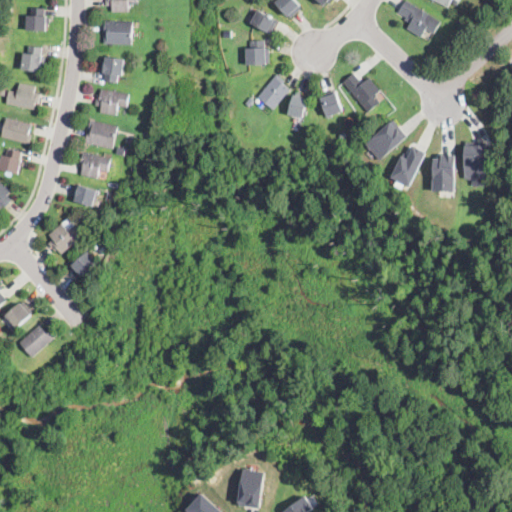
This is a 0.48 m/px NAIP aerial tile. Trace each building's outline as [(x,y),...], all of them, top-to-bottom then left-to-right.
[(130,5),(130,12),(113,12),(113,6),(107,6),(107,0),(138,0),(138,2),(130,2),(130,5)] [(293,17),(292,18),(278,4),(282,0),(298,0),(304,6),(293,17)] [(439,28),(436,32),(435,34),(428,29),(423,37),(408,29),(412,23),(406,20),(407,17),(400,12),(407,0),(442,22),(439,28)] [(47,17),(51,17),(51,22),(49,22),(49,33),(48,32),(28,32),(29,17),(32,17),(32,8),(46,9),(46,17),(47,17)] [(272,34),(253,24),(260,11),(279,21),(272,34)] [(134,36),(134,44),(105,43),(106,20),(134,21),(134,36)] [(266,48),(267,49),(270,49),(270,66),(248,66),(248,50),(252,50),(252,41),(266,41),(266,48)] [(44,54),(44,55),(43,57),(44,57),(42,72),(23,69),(25,53),(29,54),(30,46),(45,49),(44,54)] [(127,62),(127,65),(126,77),(120,76),(119,82),(105,81),(105,71),(102,71),(102,68),(103,63),(106,63),(107,59),(127,60),(127,62)] [(359,78),(363,83),(370,78),(381,91),(376,95),(379,99),(377,100),(380,104),(369,112),(345,83),(344,82),(355,73),(359,78)] [(279,104),(274,110),(259,96),(260,95),(278,75),(287,82),(285,84),(292,90),(279,104)] [(38,90),(37,94),(42,95),(40,104),(37,103),(36,110),(8,104),(10,91),(20,92),(22,84),(38,87),(38,90)] [(130,94),(128,107),(119,105),(118,115),(100,112),(101,106),(96,105),(98,95),(102,95),(103,90),(130,94)] [(340,112),(330,116),(324,101),(337,95),(342,93),(348,109),(340,112)] [(311,105),(308,118),(291,113),(296,95),(313,100),(311,105)] [(31,143),(31,144),(3,137),(8,118),(33,124),(30,133),(33,134),(31,143)] [(366,144),(382,159),(407,134),(392,119),(366,144)] [(119,126),(114,149),(87,143),(90,129),(92,120),(119,126)] [(393,176),(411,185),(427,151),(408,142),(393,176)] [(465,179),(487,179),(487,143),(465,143),(465,179)] [(22,153),(21,159),(23,160),(23,161),(26,162),(25,166),(22,166),(20,174),(0,169),(4,155),(7,155),(9,148),(23,152),(22,153)] [(110,169),(109,172),(101,170),(98,179),(83,175),(85,166),(81,165),(84,152),(112,158),(110,169)] [(455,153),(434,153),(434,190),(455,190),(455,153)] [(143,166),(141,172),(133,171),(134,164),(143,166)] [(0,180),(12,190),(8,195),(13,200),(6,207),(4,205),(0,210),(0,180)] [(94,206),(92,206),(76,201),(77,196),(74,195),(77,184),(99,191),(94,206)] [(116,192),(114,200),(108,198),(110,190),(116,192)] [(64,226),(69,231),(76,225),(85,235),(63,254),(59,249),(56,251),(50,244),(50,243),(55,239),(51,234),(62,224),(64,226)] [(110,244),(104,248),(102,244),(107,240),(110,244)] [(98,263),(83,277),(77,271),(75,273),(71,270),(74,267),(73,265),(88,252),(98,263)] [(0,283),(1,283),(5,288),(2,290),(3,291),(2,292),(8,300),(0,307),(0,283)] [(16,329),(13,325),(14,324),(7,315),(24,301),(35,313),(16,329)] [(36,356),(35,357),(22,342),(41,325),(54,340),(36,356)] [(244,467),(239,504),(260,507),(266,470),(244,467)] [(189,508),(193,511),(226,511),(203,491),(189,508)] [(306,494),(282,511),(309,511),(316,507),(306,494)]
